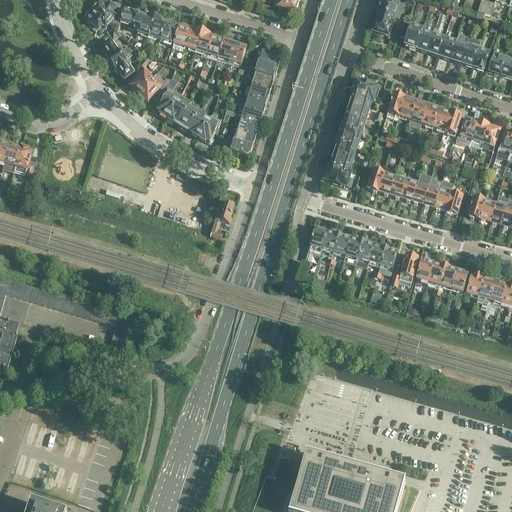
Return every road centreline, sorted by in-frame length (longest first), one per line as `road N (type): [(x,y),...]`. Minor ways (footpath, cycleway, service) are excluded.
road 1 (primary): [(331,0),(159,511)]
road 2 (primary): [(190,511),(350,0)]
road 3 (residential): [(511,261),(310,201),(352,56)]
road 4 (unclassified): [(0,395),(158,370),(195,342),(219,281)]
road 5 (residential): [(255,184),(171,155),(98,93)]
road 6 (residential): [(511,109),(352,56)]
road 7 (residential): [(303,41),(255,184)]
road 8 (residential): [(303,41),(171,0)]
